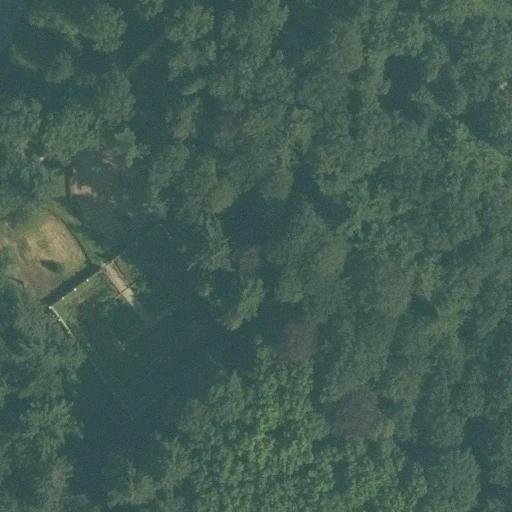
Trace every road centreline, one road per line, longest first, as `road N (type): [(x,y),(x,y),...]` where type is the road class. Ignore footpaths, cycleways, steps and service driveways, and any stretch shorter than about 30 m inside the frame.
road 1 (track): [(200,0),(33,167)]
road 2 (track): [(511,90),(407,0)]
